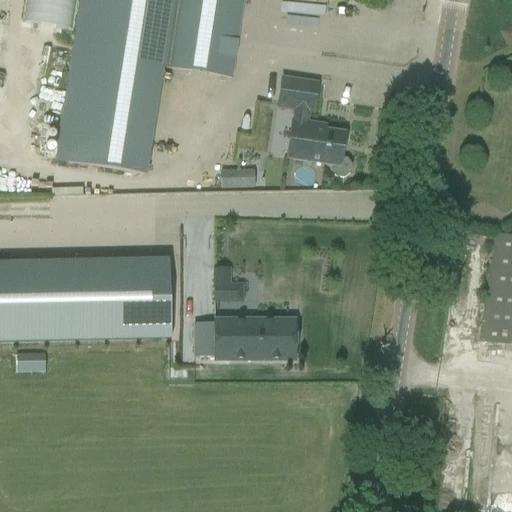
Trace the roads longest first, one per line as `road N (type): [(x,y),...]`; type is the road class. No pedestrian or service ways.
road 1 (tertiary): [(375,511),(455,0)]
road 2 (track): [(0,212),(423,209)]
